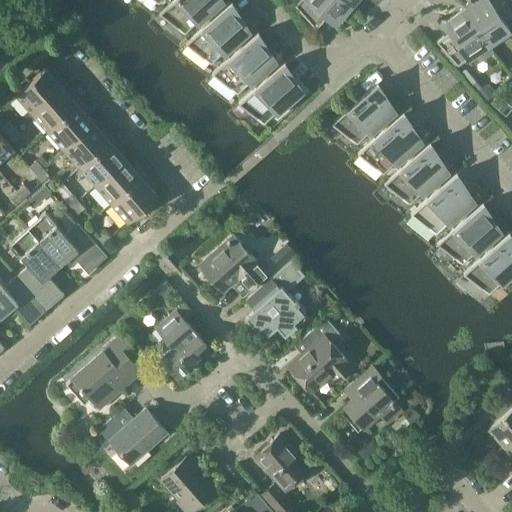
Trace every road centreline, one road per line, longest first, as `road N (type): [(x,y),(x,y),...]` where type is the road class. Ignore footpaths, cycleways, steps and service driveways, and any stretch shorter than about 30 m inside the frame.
road 1 (residential): [(0,367),(176,212)]
road 2 (residential): [(176,212),(177,181),(53,48)]
road 3 (residential): [(374,36),(511,192)]
road 4 (residential): [(381,511),(278,400)]
road 5 (residential): [(385,511),(424,478),(444,474),(482,511)]
